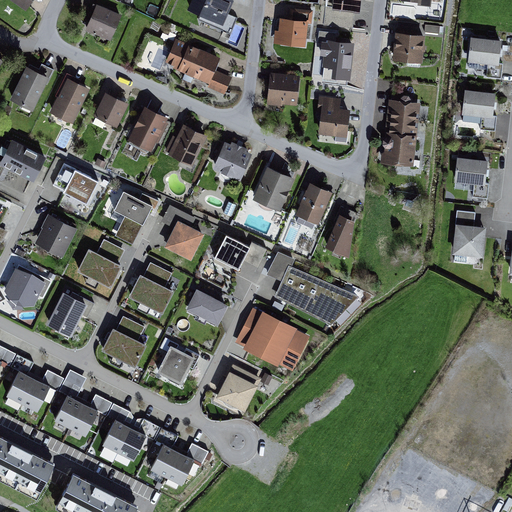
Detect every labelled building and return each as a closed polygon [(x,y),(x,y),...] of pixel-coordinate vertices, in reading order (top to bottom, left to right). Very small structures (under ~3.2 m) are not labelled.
[(32,0),(11,0),(26,10),(32,0)] [(233,0),(192,0),(188,9),(201,14),(199,20),(231,34),(238,17),(228,13),(233,0)] [(361,0),(333,0),(332,8),(326,8),(324,25),(353,28),(355,12),(360,12),(361,0)] [(122,14),(97,3),(85,29),(111,40),(122,14)] [(313,10),(291,8),(290,17),(280,16),(279,29),(275,29),(273,43),(306,46),(308,23),(312,23),(313,10)] [(440,26),(425,24),(424,32),(439,34),(440,26)] [(396,31),(395,30),(393,59),(423,62),(426,34),(417,33),(417,29),(397,27),(396,31)] [(319,30),(318,43),(322,44),(321,54),(324,54),(323,66),(324,66),(323,83),(348,85),(349,80),(351,80),(355,41),(335,39),(336,32),(319,30)] [(502,39),(470,35),(467,61),(488,63),(486,77),(501,78),(503,63),(499,63),(502,39)] [(220,56),(176,38),(166,61),(174,65),(173,68),(209,83),(208,87),(225,94),(232,77),(215,70),(220,56)] [(29,66),(26,65),(10,99),(33,110),(46,83),(47,83),(54,69),(42,63),(39,68),(30,64),(29,66)] [(301,74),(270,71),(267,103),(282,105),(282,103),(297,105),(301,74)] [(55,95),(57,96),(50,111),(73,123),(91,88),(80,82),(81,79),(67,72),(55,95)] [(496,92),(465,89),(462,113),(482,115),(480,129),(495,131),(497,115),(493,115),(496,92)] [(129,102),(106,91),(94,115),(117,127),(129,102)] [(381,151),(380,162),(413,165),(420,103),(410,102),(410,98),(408,95),(404,94),(401,97),(400,101),(390,99),(386,135),(383,138),(383,142),(385,145),(384,151),(381,151)] [(341,98),(319,95),(318,110),(321,110),(319,132),(347,136),(351,108),(340,107),(341,98)] [(169,116),(145,105),(128,139),(152,151),(169,116)] [(208,134),(184,123),(168,154),(192,166),(208,134)] [(46,155),(12,138),(0,161),(0,163),(33,180),(46,155)] [(231,143),(225,140),(213,168),(240,180),(252,152),(247,150),(248,147),(232,140),(231,143)] [(488,159),(457,156),(454,181),(474,183),(472,197),(487,198),(489,183),(486,183),(488,159)] [(98,180),(64,163),(53,185),(64,190),(63,191),(87,203),(98,180)] [(294,177),(267,165),(253,198),(280,210),(294,177)] [(333,191),(310,181),(296,214),(319,224),(333,191)] [(153,204),(124,190),(114,209),(125,214),(143,223),(153,204)] [(161,221),(174,227),(178,219),(191,226),(196,216),(170,204),(161,221)] [(335,219),(337,219),(325,246),(349,257),(355,220),(358,213),(341,206),(335,219)] [(476,212),(457,210),(452,253),(455,253),(454,261),(466,262),(467,255),(484,257),(487,226),(475,224),(476,212)] [(77,228),(48,213),(41,227),(43,228),(35,242),(63,256),(77,228)] [(143,223),(125,214),(115,235),(133,244),(143,223)] [(191,226),(178,219),(174,227),(164,246),(191,259),(204,233),(191,226)] [(251,246),(227,234),(215,257),(239,269),(244,259),(251,246)] [(98,252),(89,247),(78,270),(111,286),(123,264),(119,262),(125,249),(104,239),(98,252)] [(251,246),(244,259),(258,267),(267,249),(253,241),(251,246)] [(295,258),(278,250),(266,273),(283,280),(275,296),(332,325),(359,296),(292,266),(295,258)] [(144,274),(140,272),(129,295),(163,312),(175,289),(166,285),(172,273),(151,262),(144,274)] [(52,280),(19,263),(17,267),(16,266),(4,289),(10,298),(16,303),(24,305),(35,305),(39,296),(43,297),(52,280)] [(229,304),(197,288),(186,308),(218,325),(229,304)] [(71,294),(63,290),(47,323),(72,335),(82,314),(87,317),(95,303),(72,292),(71,294)] [(262,312),(253,308),(236,342),(244,347),(260,315),(262,312)] [(298,328),(263,311),(262,312),(260,315),(244,347),(243,349),(279,366),(280,364),(293,370),(309,337),(296,331),(298,328)] [(117,328),(113,326),(101,350),(136,367),(147,344),(139,339),(145,326),(123,315),(117,328)] [(0,365),(2,362),(10,366),(16,353),(0,344),(0,365)] [(200,355),(186,348),(184,351),(171,344),(157,371),(181,383),(190,366),(194,368),(200,355)] [(34,362),(17,354),(11,367),(19,371),(7,395),(38,410),(50,387),(58,391),(65,377),(48,369),(43,378),(29,371),(34,362)] [(262,377),(233,363),(216,396),(245,411),(262,377)] [(87,377),(70,369),(59,391),(67,395),(55,419),(86,435),(98,411),(106,415),(112,402),(96,394),(91,403),(77,396),(87,377)] [(265,372),(260,381),(268,385),(273,376),(265,372)] [(130,411),(113,402),(107,415),(115,419),(103,444),(134,459),(146,436),(154,440),(161,426),(144,418),(139,427),(126,420),(130,411)] [(178,435),(161,427),(155,440),(163,444),(151,468),(183,483),(194,460),(202,464),(209,450),(192,442),(187,451),(174,444),(178,435)] [(55,464),(0,435),(0,478),(37,498),(55,464)] [(65,511),(134,511),(138,505),(73,472),(55,507),(65,511)]
